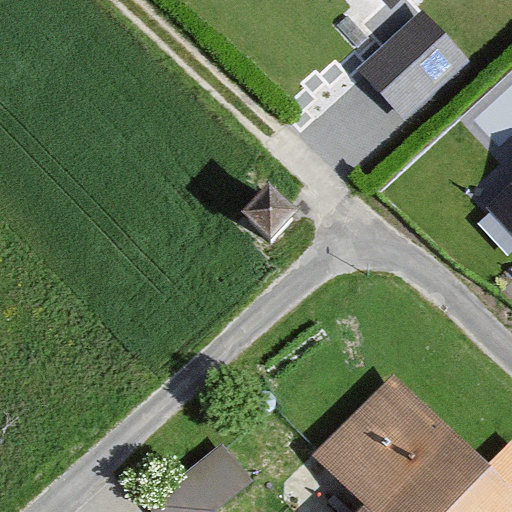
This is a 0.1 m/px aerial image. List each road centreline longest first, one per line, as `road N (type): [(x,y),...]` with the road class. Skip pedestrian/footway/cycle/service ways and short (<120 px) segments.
road 1 (residential): [(36,511),(366,222),(511,359)]
road 2 (track): [(130,0),(366,222)]
